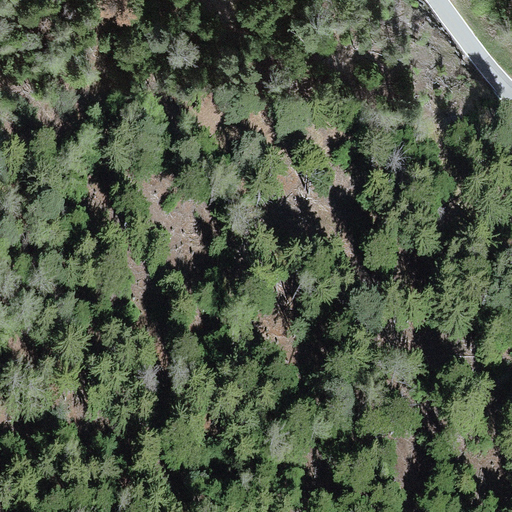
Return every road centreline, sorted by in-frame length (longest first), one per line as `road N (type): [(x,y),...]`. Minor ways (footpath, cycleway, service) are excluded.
road 1 (motorway): [(456,511),(206,0)]
road 2 (motorway): [(22,0),(271,511)]
road 3 (tertiary): [(436,0),(511,96)]
